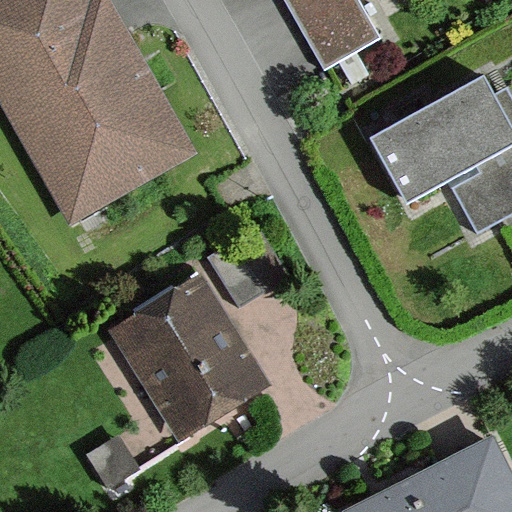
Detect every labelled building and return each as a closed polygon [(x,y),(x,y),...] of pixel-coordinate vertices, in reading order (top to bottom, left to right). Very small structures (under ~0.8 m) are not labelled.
[(114,38),(101,45),(75,0),(0,0),(0,90),(69,214),(178,152),(114,38)] [(511,168),(503,152),(511,146),(511,137),(480,79),(366,141),(402,207),(472,169),(501,221),(511,215),(511,168)] [(235,311),(260,295),(228,244),(203,260),(235,311)] [(193,286),(116,335),(179,434),(255,386),(193,286)] [(511,511),(511,493),(487,444),(351,511),(511,511)]
